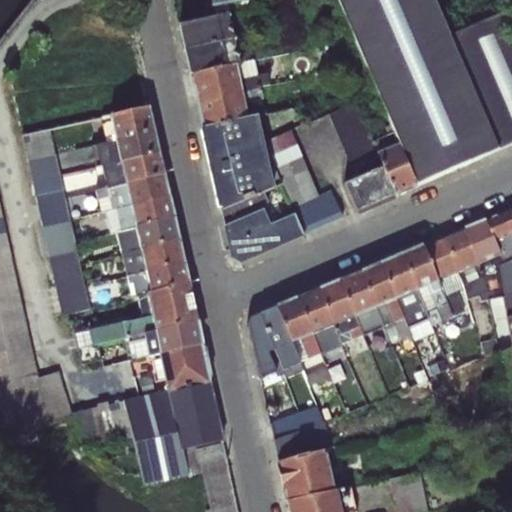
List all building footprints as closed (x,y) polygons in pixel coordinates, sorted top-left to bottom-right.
[(275,0),(210,0),(214,17),(227,15),(276,4),(275,0)] [(432,0),(335,0),(393,133),(415,186),(416,187),(497,151),(448,36),(432,0)] [(511,23),(506,11),(448,36),(497,151),(511,144),(511,23)] [(227,15),(214,17),(212,18),(179,25),(185,50),(234,39),(240,37),(236,19),(228,22),(227,15)] [(234,39),(185,50),(190,75),(240,63),(234,39)] [(240,63),(190,75),(196,101),(259,87),(268,85),(265,73),(255,76),(251,61),(240,63)] [(259,87),(196,101),(196,102),(202,129),(246,119),(243,104),(261,100),(259,87)] [(382,167),(371,142),(354,102),(328,114),(354,180),(382,167)] [(147,110),(101,120),(106,142),(152,131),(147,110)] [(246,119),(202,129),(204,139),(202,140),(215,200),(218,199),(220,210),(264,194),(281,188),(266,151),(262,143),(257,123),(264,121),(263,115),(246,119)] [(48,130),(22,136),(27,161),(53,153),(49,134),(48,130)] [(291,130),(262,143),(266,151),(281,188),(290,209),(316,197),(291,130)] [(152,131),(106,142),(91,147),(95,167),(101,166),(157,153),(152,131)] [(393,133),(371,142),(382,167),(395,195),(415,186),(393,133)] [(53,153),(27,161),(28,167),(31,181),(59,175),(53,153)] [(157,153),(101,166),(106,188),(162,175),(157,153)] [(382,167),(354,180),(343,184),(355,212),(357,211),(392,196),(395,195),(382,167)] [(59,175),(31,181),(36,204),(63,198),(59,175)] [(162,175),(106,188),(95,191),(99,212),(102,213),(104,212),(167,198),(162,175)] [(317,197),(316,197),(327,224),(342,218),(330,191),(317,197)] [(264,194),(220,210),(231,258),(240,262),(302,235),(292,214),(269,224),(259,206),(266,202),(264,194)] [(316,197),(290,209),(292,214),(302,235),(327,224),(316,197)] [(63,198),(36,204),(41,227),(68,220),(63,198)] [(167,198),(104,212),(109,234),(116,232),(172,219),(167,198)] [(511,208),(485,220),(502,263),(511,259),(511,236),(511,235),(511,234),(511,208)] [(0,438),(2,447),(72,417),(58,372),(38,378),(0,211),(0,438)] [(172,219),(116,232),(121,255),(177,241),(172,219)] [(68,220),(41,227),(47,256),(75,249),(68,220)] [(485,220),(464,229),(481,271),(480,271),(486,299),(503,297),(497,265),(502,263),(485,220)] [(464,229),(443,238),(463,287),(467,299),(478,296),(480,301),(486,299),(480,271),(481,271),(464,229)] [(443,238),(422,246),(452,317),(463,312),(454,291),(463,287),(443,238)] [(177,241),(121,255),(126,277),(182,263),(177,241)] [(422,246),(401,255),(431,326),(452,317),(422,246)] [(75,249),(47,256),(51,272),(78,265),(75,249)] [(401,255),(380,264),(411,336),(413,341),(434,332),(431,326),(401,255)] [(511,259),(502,263),(497,265),(503,297),(511,295),(511,259)] [(182,263),(126,277),(128,284),(124,285),(128,299),(137,297),(187,285),(182,263)] [(380,264),(360,273),(383,328),(391,346),(411,336),(380,264)] [(78,265),(51,272),(56,293),(83,287),(81,278),(78,265)] [(360,273),(339,281),(362,336),(383,328),(360,273)] [(339,281),(318,290),(341,345),(362,336),(339,281)] [(187,285),(137,297),(141,318),(89,329),(92,346),(131,337),(195,323),(187,285)] [(83,287),(56,293),(61,315),(89,308),(83,287)] [(318,290),(297,299),(320,354),(331,349),(339,367),(348,363),(341,345),(318,290)] [(511,295),(503,297),(506,317),(511,316),(511,295)] [(297,299),(276,307),(299,363),(320,354),(297,299)] [(274,308),(257,315),(284,379),(301,372),(303,371),(299,363),(276,307),(274,308)] [(284,379),(257,315),(250,318),(249,318),(246,325),(261,388),(284,379)] [(195,323),(131,337),(131,342),(127,343),(129,361),(151,356),(200,345),(195,323)] [(200,345),(151,356),(157,381),(163,379),(166,390),(166,392),(208,382),(200,345)] [(511,348),(495,356),(500,383),(511,380),(511,348)] [(326,367),(305,376),(309,386),(330,378),(326,367)] [(511,380),(500,383),(482,387),(488,415),(511,410),(511,380)] [(166,390),(123,401),(130,431),(131,437),(143,486),(188,475),(179,449),(195,447),(222,442),(208,382),(166,392),(166,390)] [(130,431),(123,401),(107,404),(107,402),(96,404),(96,407),(72,413),(74,421),(79,420),(87,447),(131,437),(130,431)] [(269,424),(298,415),(294,404),(267,414),(269,424)] [(315,410),(298,415),(299,418),(304,429),(322,421),(324,421),(331,418),(327,407),(319,410),(317,411),(316,412),(315,410)] [(298,415),(269,424),(273,441),(304,429),(299,418),(298,415)] [(304,429),(273,441),(278,463),(325,452),(332,450),(324,421),(322,421),(304,429)] [(222,442),(195,447),(200,472),(205,493),(209,510),(204,511),(203,511),(236,511),(228,472),(222,442)] [(200,472),(195,447),(179,449),(188,475),(200,472)] [(325,452),(278,463),(286,502),(335,491),(325,452)] [(426,511),(419,473),(389,479),(395,511),(426,511)] [(335,491),(286,502),(288,511),(353,511),(349,491),(336,494),(335,491)]
